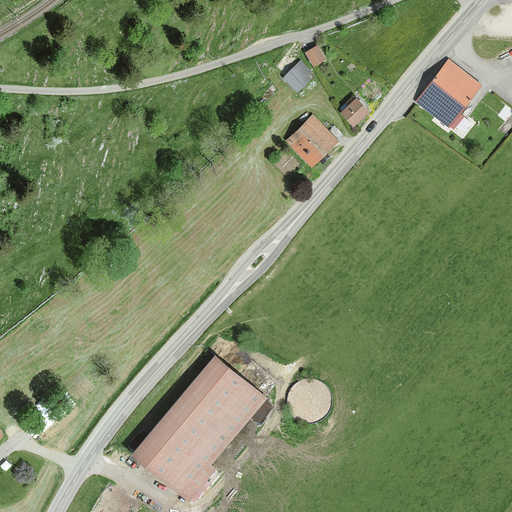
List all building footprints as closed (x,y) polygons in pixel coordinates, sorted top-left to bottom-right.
[(321,46),(306,54),(315,69),(329,61),(321,46)] [(450,60),(416,102),(453,131),(487,89),(450,60)] [(300,62),(285,79),(301,93),(316,76),(300,62)] [(341,111),(353,128),(370,116),(357,99),(341,111)] [(313,115),(287,139),(317,171),(343,147),(313,115)] [(217,357),(136,457),(189,503),(272,402),(217,357)]
